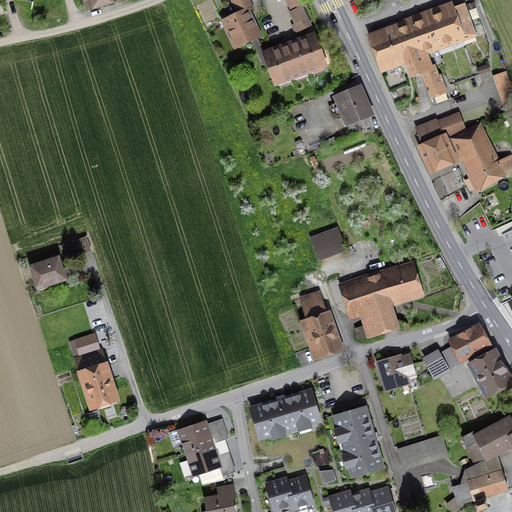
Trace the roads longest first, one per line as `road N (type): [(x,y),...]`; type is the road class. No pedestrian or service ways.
road 1 (primary): [(329,0),(487,309)]
road 2 (residential): [(236,390),(487,309)]
road 3 (residential): [(0,37),(163,0)]
road 4 (residential): [(142,420),(95,276)]
road 5 (unknown): [(365,351),(401,472)]
road 6 (residential): [(236,390),(257,511)]
